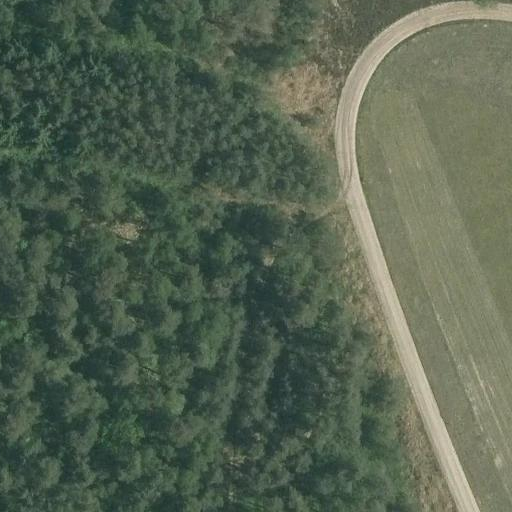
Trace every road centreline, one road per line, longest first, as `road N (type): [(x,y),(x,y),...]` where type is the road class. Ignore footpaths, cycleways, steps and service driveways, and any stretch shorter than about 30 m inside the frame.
road 1 (track): [(471,511),(356,197),(346,128),(355,80),(392,34),(449,11),(511,14)]
road 2 (track): [(224,511),(237,388),(262,271),(294,225),(356,197)]
